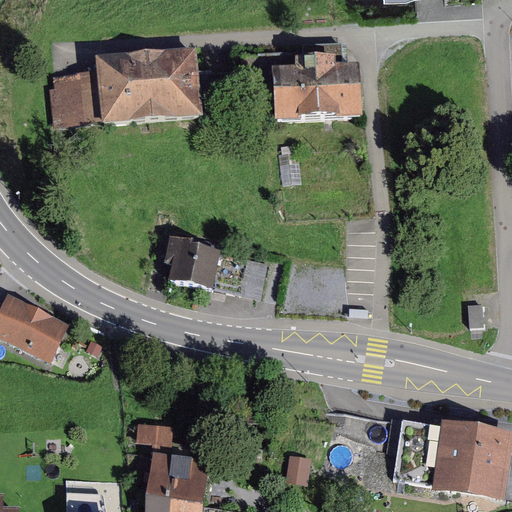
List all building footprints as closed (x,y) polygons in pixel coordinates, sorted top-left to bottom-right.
[(264,100),(265,104),(274,103),(273,77),(290,76),(289,67),(330,65),(348,64),(347,47),(300,49),(301,56),(240,59),(242,74),(242,88),(246,88),(251,89),(256,91),(259,94),(262,97),(264,100)] [(91,78),(55,82),(59,130),(97,126),(97,132),(202,122),(200,101),(198,77),(196,54),(90,65),(91,78)] [(290,76),(273,77),(274,103),(275,127),(361,122),(359,72),(331,73),(330,65),(289,67),(290,76)] [(242,88),(242,74),(198,77),(200,101),(225,100),(227,96),(230,92),(234,90),(238,88),(242,88)] [(297,156),(279,158),(282,187),(300,185),(297,156)] [(189,245),(172,242),(168,266),(175,267),(171,285),(267,303),(273,268),(222,259),(223,256),(188,249),(189,245)] [(68,328),(9,298),(0,315),(0,338),(49,364),(68,328)] [(487,309),(473,310),(474,331),(489,330),(487,309)] [(260,415),(244,414),(243,426),(259,426),(260,415)] [(511,445),(511,439),(403,422),(393,483),(503,501),(511,445)] [(171,429),(139,427),(138,449),(169,451),(171,429)] [(201,511),(208,462),(156,455),(148,511),(201,511)] [(310,462),(291,459),(288,483),(307,485),(310,462)]
